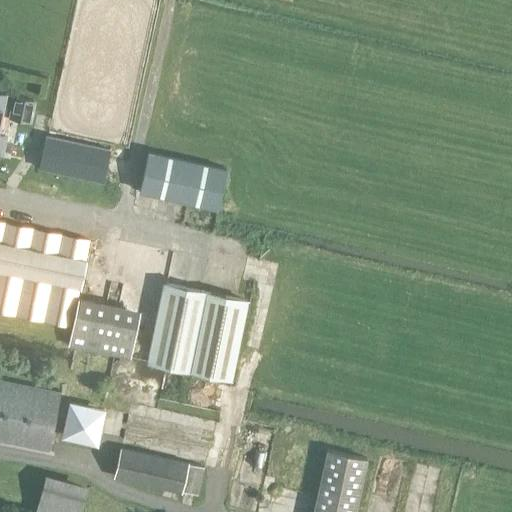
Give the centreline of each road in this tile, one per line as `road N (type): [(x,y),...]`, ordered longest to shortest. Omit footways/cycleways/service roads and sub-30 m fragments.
road 1 (track): [(210,511),(267,277)]
road 2 (track): [(173,0),(123,223)]
road 3 (track): [(511,48),(304,0)]
